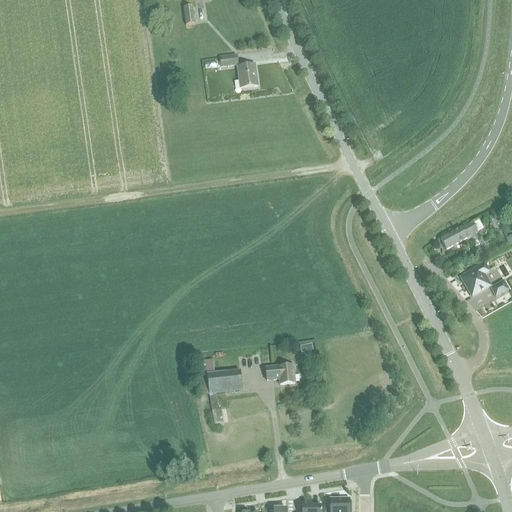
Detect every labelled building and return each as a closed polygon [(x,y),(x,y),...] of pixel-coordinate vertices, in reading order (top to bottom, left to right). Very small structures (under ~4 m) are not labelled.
[(192,7),(183,8),(186,26),(194,25),(192,7)] [(156,21),(168,20),(167,10),(155,11),(156,21)] [(222,68),(239,66),(238,57),(221,59),(222,68)] [(241,89),(258,87),(255,66),(238,68),(241,89)] [(171,78),(179,77),(178,68),(170,69),(171,78)] [(439,241),(445,252),(482,231),(477,221),(439,241)] [(471,299),(490,288),(483,276),(488,273),(483,265),(459,279),(471,299)] [(495,298),(507,291),(502,283),(490,290),(495,298)] [(312,346),(300,348),(301,354),(313,352),(312,346)] [(240,372),(215,375),(215,361),(197,362),(198,395),(209,394),(209,395),(210,395),(215,426),(223,424),(220,410),(218,410),(216,395),(242,392),(240,372)] [(293,367),(266,370),(267,382),(280,381),(280,386),(295,385),(293,367)] [(467,447),(460,449),(461,456),(468,454),(467,447)] [(6,483),(3,488),(11,493),(14,488),(6,483)] [(349,511),(350,509),(350,500),(330,500),(330,510),(330,511),(349,511)]
